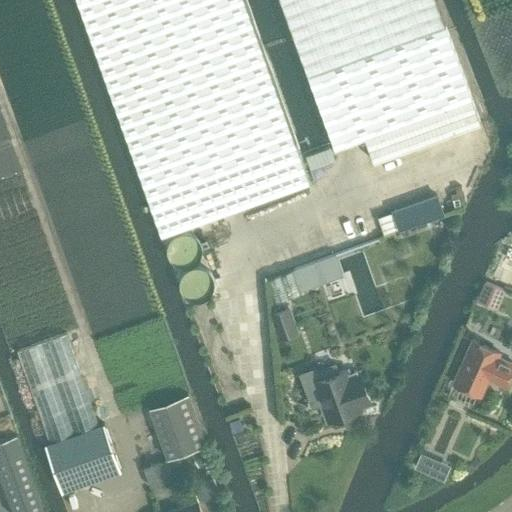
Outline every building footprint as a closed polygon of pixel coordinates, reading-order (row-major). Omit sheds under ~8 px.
[(242,0),(76,0),(85,25),(161,234),(236,207),(308,181),(242,0)] [(435,0),(280,0),(334,148),(364,137),(471,98),(435,0)] [(471,98),(364,137),(373,161),(480,122),(471,98)] [(330,147),(305,156),(310,168),(335,159),(330,147)] [(400,227),(444,212),(438,194),(393,210),(400,227)] [(214,245),(215,239),(213,234),(210,229),(205,225),(199,224),(193,224),(188,227),(184,231),(181,236),(181,242),(182,248),(185,253),(190,256),(196,258),(202,257),(207,255),(212,251),(214,245)] [(336,253),(268,278),(276,302),(301,293),(300,290),(343,274),(336,253)] [(228,290),(230,283),(230,277),(227,271),(222,266),(216,264),(209,264),(203,267),(198,272),(196,278),(197,285),(199,291),(204,296),(211,298),(217,297),(223,295),(228,290)] [(485,281),(477,300),(496,308),(504,289),(485,281)] [(279,336),(296,331),(287,307),(271,312),(279,336)] [(65,332),(17,349),(40,413),(49,438),(97,421),(81,375),(65,332)] [(471,339),(452,383),(479,395),(487,377),(504,385),(511,367),(511,362),(496,356),(498,351),(471,339)] [(315,381),(304,385),(312,408),(323,403),(329,419),(358,409),(356,405),(368,400),(359,374),(358,375),(356,371),(347,374),(345,369),(339,371),(336,362),(317,369),(316,366),(310,368),(315,381)] [(168,457),(206,444),(188,393),(150,406),(168,457)] [(234,433),(243,429),(239,418),(229,422),(234,433)] [(44,444),(61,491),(120,469),(103,423),(44,444)] [(0,437),(0,475),(13,511),(35,511),(43,509),(15,432),(0,437)] [(167,460),(143,468),(150,487),(173,479),(167,460)] [(194,484),(200,501),(220,494),(214,477),(194,484)] [(164,511),(200,511),(196,501),(164,511)]
